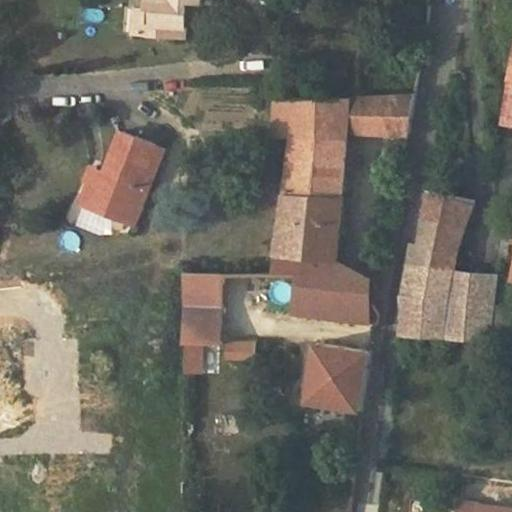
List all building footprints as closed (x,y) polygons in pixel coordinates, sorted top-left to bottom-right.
[(141,0),(139,33),(146,34),(147,22),(155,22),(156,11),(148,10),(149,0),(141,0)] [(149,0),(148,10),(156,11),(155,22),(147,22),(146,34),(184,37),(187,11),(200,0),(203,0),(212,1),(211,0),(149,0)] [(379,98),(376,133),(410,136),(417,97),(379,98)] [(379,98),(278,103),(275,135),(294,134),(350,131),(376,133),(379,98)] [(107,170),(103,179),(95,176),(92,183),(83,204),(135,225),(166,147),(123,130),(107,170)] [(280,254),(340,260),(350,131),(294,134),(280,254)] [(93,164),(86,180),(92,183),(95,176),(103,179),(107,170),(93,164)] [(463,239),(478,199),(432,187),(423,242),(415,241),(406,290),(406,331),(420,332),(450,334),(459,268),(463,239)] [(373,276),(340,260),(280,254),(277,275),(302,275),(296,314),(321,317),(356,321),(370,322),(373,276)] [(388,261),(375,260),(372,271),(378,271),(387,269),(388,261)] [(459,268),(450,334),(490,337),(490,336),(495,300),(499,273),(459,268)] [(511,302),(511,276),(511,275),(499,273),(495,300),(507,302),(511,302)] [(223,341),(224,314),(225,274),(187,274),(186,345),(200,345),(223,344),(223,341)] [(495,300),(490,336),(511,337),(511,319),(505,319),(507,302),(495,300)] [(404,343),(419,344),(420,332),(406,331),(404,343)] [(228,341),(229,359),(256,361),(256,342),(228,341)] [(371,352),(319,344),(310,401),(362,408),(371,352)] [(192,357),(196,355),(200,345),(186,345),(186,357),(192,357)]
